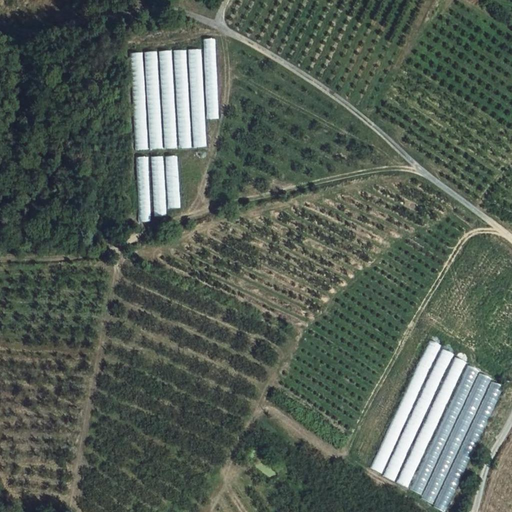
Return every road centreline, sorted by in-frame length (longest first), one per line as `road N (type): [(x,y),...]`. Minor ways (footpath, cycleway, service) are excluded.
road 1 (unclassified): [(0,27),(29,34),(140,9),(219,27),(310,77),(511,239)]
road 2 (track): [(0,258),(95,255),(267,197),(411,164)]
road 3 (track): [(427,511),(347,449),(462,242),(498,229)]
road 4 (track): [(124,245),(75,511)]
road 5 (track): [(346,455),(261,412),(209,511)]
